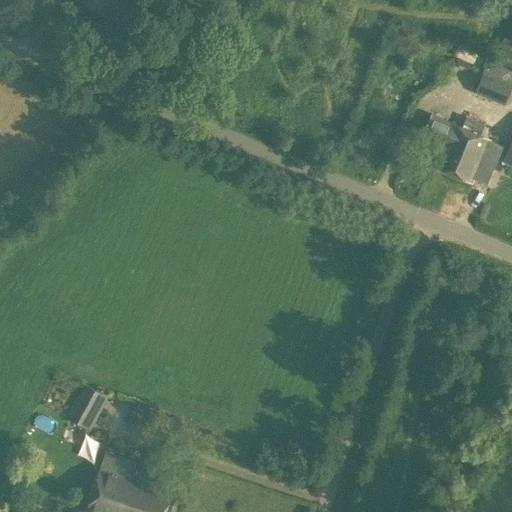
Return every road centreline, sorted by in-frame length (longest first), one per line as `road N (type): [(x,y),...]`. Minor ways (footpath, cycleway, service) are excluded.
road 1 (unclassified): [(420,215),(0,39)]
road 2 (unclassified): [(328,511),(420,215)]
